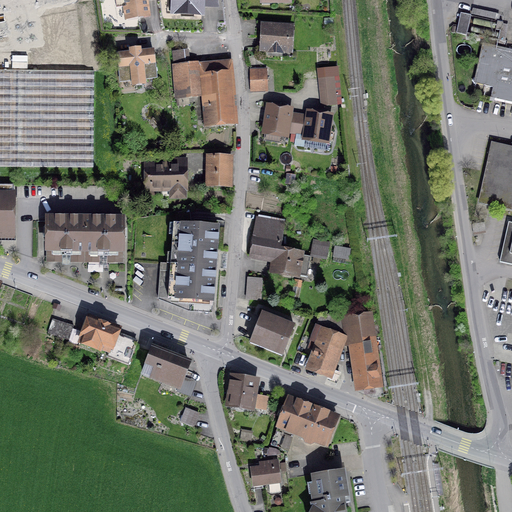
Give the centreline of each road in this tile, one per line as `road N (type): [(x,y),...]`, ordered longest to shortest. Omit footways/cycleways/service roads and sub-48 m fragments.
road 1 (unclassified): [(501,455),(436,0)]
road 2 (residential): [(232,0),(247,137),(226,354)]
road 3 (tertiary): [(211,348),(0,268)]
road 4 (residential): [(211,348),(208,369),(246,511)]
road 5 (tertiary): [(373,414),(226,354)]
